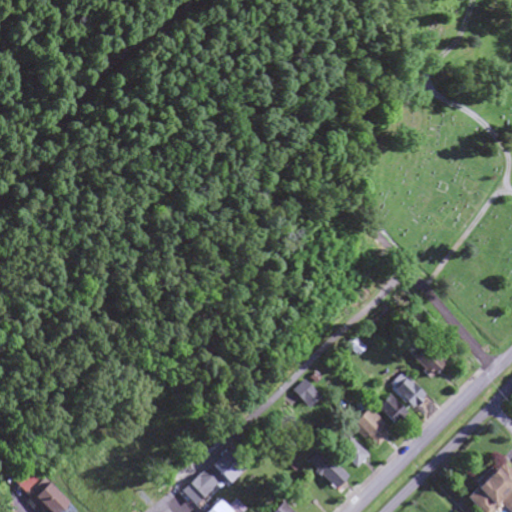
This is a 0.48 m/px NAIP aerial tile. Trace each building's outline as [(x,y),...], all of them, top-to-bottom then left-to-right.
[(337,348),(349,359),(358,350),(346,338),(337,348)] [(302,377),(319,394),(306,407),(289,390),(302,377)] [(404,411),(418,399),(400,378),(386,390),(404,411)] [(276,402),(287,413),(306,392),(295,382),(276,402)] [(400,417),(383,395),(369,407),(385,428),(400,417)] [(367,450),(383,433),(361,411),(345,428),(367,450)] [(361,457),(339,435),(325,449),(347,470),(361,457)] [(333,485),(306,458),(318,445),(345,473),(333,485)] [(472,511),(486,511),(496,504),(503,511),(511,511),(511,480),(497,464),(460,498),(472,511)] [(173,492),(186,507),(214,482),(201,468),(173,492)] [(270,511),(283,500),(294,511),(270,511)] [(221,511),(212,502),(200,511),(221,511)]
